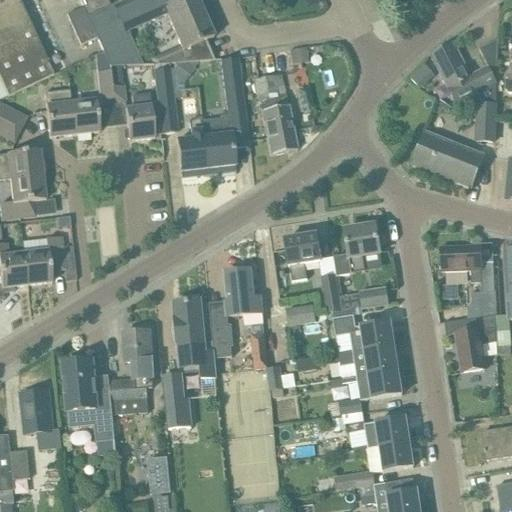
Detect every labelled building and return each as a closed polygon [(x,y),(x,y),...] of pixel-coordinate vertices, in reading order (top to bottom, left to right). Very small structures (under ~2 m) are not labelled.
[(0,0),(0,81),(7,96),(53,76),(18,0),(0,0)] [(79,0),(83,9),(67,16),(81,48),(97,41),(87,18),(109,8),(105,0),(79,0)] [(110,68),(121,68),(121,67),(143,67),(128,32),(166,15),(182,52),(157,63),(158,66),(187,64),(189,64),(213,61),(204,43),(213,39),(196,0),(182,0),(179,1),(178,0),(127,0),(87,18),(109,68),(109,67),(110,68)] [(477,105),(496,102),(498,40),(479,50),(488,69),(470,78),(452,44),(431,55),(449,90),(448,90),(456,106),(461,103),(463,107),(477,105)] [(289,52),(291,65),(306,63),(304,50),(289,52)] [(220,176),(235,174),(232,148),(249,146),(246,126),(237,60),(220,62),(228,117),(229,128),(230,136),(226,136),(225,128),(219,124),(202,126),(205,153),(207,171),(208,177),(213,176),(212,173),(219,172),(220,176)] [(412,75),(419,88),(439,76),(431,63),(412,75)] [(110,68),(111,72),(113,88),(112,89),(114,103),(126,102),(124,87),(123,87),(121,68),(110,68)] [(154,72),(155,89),(160,135),(178,133),(174,100),(181,99),(180,91),(176,92),(174,70),(154,72)] [(102,105),(114,103),(112,89),(113,88),(111,72),(98,73),(102,105)] [(278,97),(274,77),(255,81),(259,102),(270,157),(297,152),(285,96),(278,97)] [(303,110),(315,109),(313,86),(301,87),(303,110)] [(154,136),(160,135),(155,89),(156,103),(150,103),(149,95),(131,97),(132,110),(125,111),(129,143),(154,140),(154,136)] [(75,137),(71,102),(70,91),(44,94),(49,140),(75,137)] [(96,100),(71,102),(75,137),(99,134),(96,100)] [(477,105),(476,143),(494,143),(496,102),(477,105)] [(0,120),(20,131),(27,118),(0,103),(0,120)] [(205,153),(202,126),(201,119),(191,120),(188,123),(190,141),(177,142),(180,174),(181,180),(196,178),(196,175),(203,174),(203,177),(208,177),(207,171),(205,153)] [(20,131),(0,120),(0,137),(13,144),(20,131)] [(483,158),(425,135),(413,166),(471,189),(483,158)] [(10,181),(42,177),(39,152),(8,155),(8,156),(0,156),(0,181),(10,180),(10,181)] [(45,202),(42,177),(10,181),(13,204),(0,205),(0,216),(1,222),(15,220),(35,218),(33,203),(45,202)] [(34,225),(21,226),(22,238),(29,237),(34,231),(34,225)] [(380,255),(376,227),(344,232),(348,256),(333,258),(337,278),(365,273),(363,258),(380,255)] [(321,263),(316,236),(315,237),(286,242),(286,241),(285,241),(289,268),(290,268),(292,284),(307,281),(305,266),(321,263)] [(23,255),(27,287),(52,284),(50,273),(75,270),(73,248),(62,249),(61,239),(45,241),(47,252),(23,255)] [(8,256),(7,245),(0,246),(0,278),(2,290),(27,287),(23,255),(8,256)] [(481,248),(441,250),(442,274),(471,272),(471,285),(481,285),(482,295),(482,307),(472,308),(467,308),(468,321),(487,318),(496,317),(495,294),(493,263),(481,263),(481,248)] [(511,250),(503,251),(505,271),(507,317),(507,321),(509,321),(511,320),(511,250)] [(250,272),(225,275),(228,303),(225,304),(227,320),(260,317),(262,317),(260,300),(260,297),(253,298),(250,272)] [(342,313),(340,298),(339,299),(335,278),(321,280),(327,314),(326,314),(326,316),(342,313)] [(340,298),(342,313),(352,312),(352,311),(363,309),(363,310),(388,306),(385,291),(360,295),(340,298)] [(172,325),(171,331),(171,336),(173,341),(176,346),(178,346),(180,370),(200,369),(201,381),(216,380),(213,355),(212,344),(204,345),(200,302),(198,303),(197,298),(183,299),(184,304),(174,305),(176,320),(174,320),(172,325)] [(315,323),(312,308),(286,312),(289,328),(315,323)] [(352,351),(393,345),(390,325),(391,325),(390,324),(355,329),(353,317),(333,321),(336,338),(350,336),(352,351)] [(470,333),(455,335),(461,375),(481,372),(486,371),(482,346),(496,344),(496,340),(496,317),(470,321),(468,321),(470,333)] [(228,327),(211,328),(214,355),(214,361),(215,361),(232,360),(231,349),(234,349),(231,326),(228,327)] [(153,390),(149,334),(124,335),(126,364),(134,364),(135,381),(109,383),(109,387),(110,394),(112,417),(148,415),(146,390),(153,390)] [(255,337),(250,338),(254,372),(255,371),(267,370),(264,336),(262,336),(255,337)] [(510,339),(496,340),(496,344),(496,348),(511,347),(510,339)] [(356,375),(396,369),(393,345),(352,351),(338,353),(340,368),(355,366),(356,375)] [(320,367),(319,359),(296,362),(297,374),(316,371),(320,367)] [(69,362),(69,365),(62,366),(67,414),(69,430),(94,428),(96,445),(115,443),(112,417),(110,394),(95,395),(92,363),(85,364),(85,361),(69,362)] [(279,369),(267,371),(270,392),(294,388),(292,376),(281,378),(279,369)] [(396,369),(356,375),(342,377),(342,381),(329,383),(331,390),(343,389),(343,386),(357,384),(360,402),(361,403),(402,396),(402,395),(401,395),(396,369)] [(184,401),(182,376),(162,378),(167,432),(192,429),(189,401),(184,401)] [(48,393),(21,396),(23,416),(25,437),(32,436),(37,436),(39,454),(61,452),(58,432),(52,433),(50,413),(48,393)] [(361,403),(360,402),(330,407),(332,418),(362,413),(361,403)] [(362,413),(332,418),(334,433),(346,431),(345,425),(349,424),(364,422),(362,413)] [(364,422),(349,424),(351,434),(365,432),(367,447),(368,451),(379,449),(408,444),(405,421),(406,421),(406,420),(365,426),(364,422)] [(511,429),(502,431),(482,434),(485,451),(484,452),(484,455),(486,454),(487,462),(511,458),(511,429)] [(0,505),(13,505),(12,493),(15,493),(14,480),(11,455),(9,437),(0,438),(0,505)] [(369,456),(368,456),(370,474),(372,473),(373,475),(413,469),(413,468),(412,468),(408,444),(379,449),(368,451),(369,456)] [(354,452),(341,454),(342,463),(356,461),(355,458),(368,456),(369,456),(368,451),(367,447),(353,450),(354,452)] [(11,455),(14,480),(30,479),(27,453),(11,455)] [(167,459),(147,461),(151,497),(171,495),(167,459)] [(370,474),(335,479),(337,492),(374,486),(373,475),(372,473),(370,474)] [(375,496),(361,498),(362,507),(375,505),(376,511),(419,511),(416,494),(417,493),(417,492),(414,493),(412,481),(374,487),(375,496)] [(511,511),(511,485),(497,488),(500,511),(511,511)]
